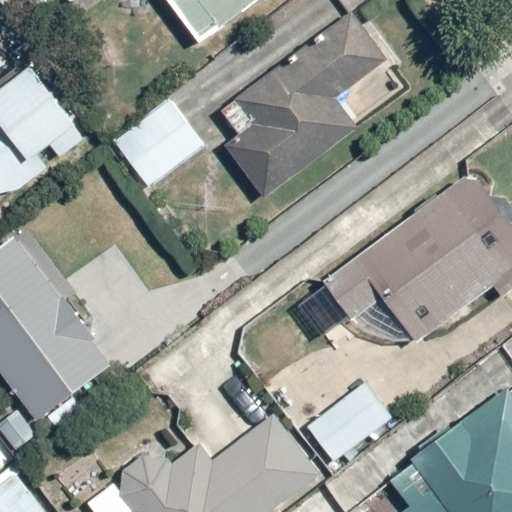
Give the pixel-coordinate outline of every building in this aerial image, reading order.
[(248,0),(168,0),(201,39),(248,0)] [(389,53),(349,5),(277,65),(225,108),(241,127),(228,138),(272,190),(355,121),(335,97),(389,53)] [(0,191),(19,187),(48,166),(87,137),(31,60),(0,82),(0,191)] [(204,144),(170,100),(132,129),(115,143),(149,187),(204,144)] [(367,333),(409,345),(493,281),(501,292),(511,283),(511,223),(466,162),(318,274),(351,317),(367,333)] [(402,511),(511,511),(511,392),(503,380),(406,451),(414,462),(390,479),(410,507),(402,511)] [(390,416),(364,382),(307,426),(333,460),(390,416)] [(264,511),(315,473),(269,413),(210,458),(199,443),(169,466),(154,447),(80,503),(87,511),(264,511)] [(47,511),(11,468),(0,476),(0,511),(47,511)]
